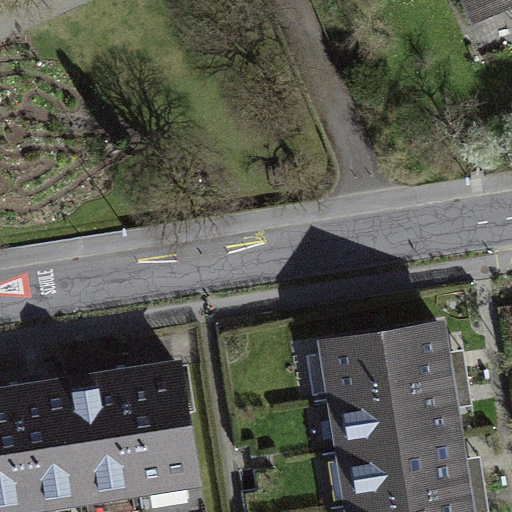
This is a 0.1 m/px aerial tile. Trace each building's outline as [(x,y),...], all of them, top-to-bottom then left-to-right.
[(511,11),(511,0),(462,0),(472,26),(511,11)] [(356,511),(470,511),(439,316),(328,333),(356,511)] [(117,379),(140,492),(194,483),(171,370),(117,379)] [(63,387),(86,501),(140,492),(117,379),(63,387)] [(10,395),(32,510),(86,501),(63,387),(10,395)] [(0,396),(0,511),(18,511),(32,510),(10,395),(0,396)]
